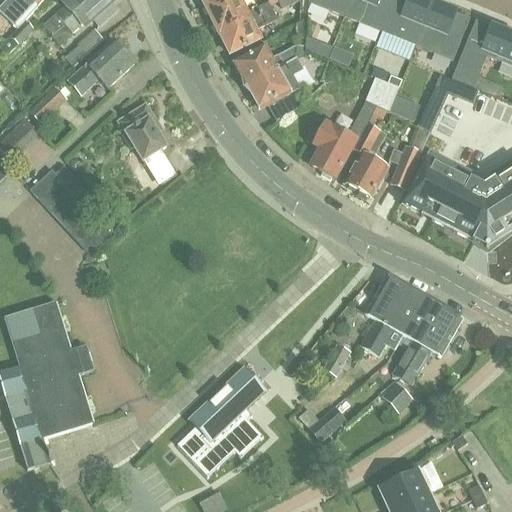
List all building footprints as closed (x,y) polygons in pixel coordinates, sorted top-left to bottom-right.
[(10,0),(9,2),(10,2),(0,11),(0,14),(17,31),(25,23),(44,0),(10,0)] [(64,27),(94,0),(74,0),(77,3),(58,20),(59,20),(47,31),(53,38),(64,27)] [(124,1),(122,0),(94,0),(64,27),(53,38),(55,41),(67,30),(75,39),(94,22),(101,31),(111,22),(112,22),(120,15),(115,9),(124,1)] [(247,16),(238,0),(217,0),(204,6),(219,37),(272,11),(268,5),(247,16)] [(299,0),(283,0),(277,3),(281,11),(300,2),(299,0)] [(352,0),(310,0),(308,5),(345,20),(352,0)] [(380,35),(394,0),(352,0),(345,20),(380,35)] [(433,7),(416,0),(394,0),(380,35),(416,49),(433,7)] [(452,64),(470,22),(433,7),(416,49),(452,64)] [(277,22),(272,11),(219,37),(220,37),(230,57),(260,42),(256,33),(277,22)] [(25,23),(17,31),(0,48),(0,50),(7,57),(33,31),(25,23)] [(468,41),(451,82),(460,86),(469,89),(473,91),(487,59),(511,68),(511,37),(491,29),(483,47),(468,41)] [(106,42),(96,31),(79,46),(65,58),(73,68),(106,42)] [(108,92),(135,66),(113,43),(68,84),(81,97),(98,81),(108,92)] [(270,62),(263,49),(234,65),(243,80),(247,88),(295,61),(304,56),(305,48),(295,49),(288,52),(270,62)] [(331,54),(321,50),(318,58),(328,62),(331,54)] [(260,111),(289,94),(297,90),(290,77),(300,72),(295,61),(247,88),(251,95),(260,111)] [(446,94),(451,82),(440,77),(433,93),(444,99),(446,94)] [(391,78),(387,86),(399,90),(402,83),(391,78)] [(365,106),(360,116),(370,121),(376,109),(389,115),(392,108),(395,100),(399,91),(399,90),(387,86),(375,81),(365,106)] [(451,82),(446,94),(455,98),(460,86),(451,82)] [(460,86),(455,98),(464,101),(469,89),(460,86)] [(41,128),(68,103),(55,89),(28,114),(41,128)] [(469,89),(464,101),(473,105),(478,93),(473,91),(469,89)] [(433,93),(429,102),(440,107),(444,99),(433,93)] [(392,108),(389,115),(401,119),(407,105),(395,100),(392,108)] [(436,116),(440,107),(429,102),(424,111),(436,116)] [(156,156),(167,150),(153,128),(157,125),(147,108),(119,125),(126,137),(123,139),(131,152),(134,150),(143,165),(147,163),(148,164),(157,158),(156,156)] [(432,125),(436,116),(424,111),(420,120),(432,125)] [(40,137),(24,120),(0,143),(0,151),(12,164),(40,137)] [(420,120),(416,129),(428,134),(432,125),(420,120)] [(320,151),(311,168),(319,172),(319,173),(322,175),(321,177),(330,182),(331,180),(335,182),(351,153),(352,154),(353,152),(364,131),(355,126),(354,126),(347,138),(325,126),(314,148),(320,151)] [(361,156),(344,187),(371,201),(388,170),(366,158),(380,133),(367,126),(364,131),(353,152),(361,156)] [(394,152),(389,163),(399,167),(390,187),(405,193),(421,156),(407,150),(404,156),(394,152)] [(412,189),(402,207),(432,222),(475,244),(478,237),(486,241),(486,246),(483,251),(488,253),(491,247),(511,233),(511,162),(489,177),(494,184),(488,188),(483,190),(471,184),(474,177),(430,154),(421,171),(412,189)] [(0,183),(10,174),(0,163),(0,183)] [(53,175),(32,194),(41,204),(62,185),(53,175)] [(369,355),(406,290),(387,279),(365,317),(374,323),(359,350),(369,355)] [(406,290),(369,355),(378,361),(394,334),(403,339),(425,301),(406,290)] [(425,301),(403,339),(412,344),(393,378),(402,383),(406,376),(443,311),(425,301)] [(0,375),(0,386),(19,448),(27,473),(26,473),(27,475),(50,467),(48,461),(53,459),(51,454),(47,455),(43,442),(94,427),(79,377),(84,376),(77,352),(71,353),(56,305),(5,321),(12,345),(19,370),(0,375)] [(462,322),(443,311),(406,376),(402,383),(412,389),(431,355),(440,360),(462,322)] [(337,380),(351,355),(336,346),(322,372),(337,380)] [(195,431),(177,448),(207,480),(235,454),(241,461),(263,440),(248,423),(252,419),(246,413),(266,394),(267,393),(246,371),(244,369),(187,423),(188,423),(195,431)] [(399,417),(414,403),(395,385),(381,399),(399,417)] [(310,432),(319,425),(320,424),(309,412),(299,420),(310,432)] [(310,432),(309,433),(320,445),(333,434),(322,422),(320,424),(319,425),(310,432)] [(467,446),(462,438),(452,445),(457,453),(467,446)] [(388,511),(392,511),(427,496),(417,473),(393,484),(392,482),(382,486),(383,489),(378,491),(388,511)] [(479,488),(478,488),(468,493),(472,502),(483,497),(479,488)] [(392,511),(435,511),(427,496),(392,511)] [(477,511),(487,506),(483,497),(472,502),(477,511)]
